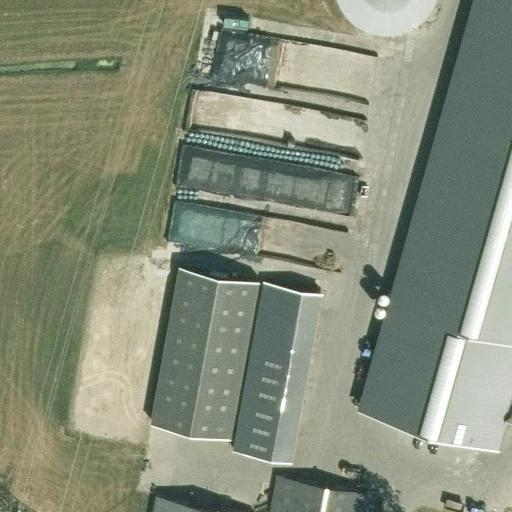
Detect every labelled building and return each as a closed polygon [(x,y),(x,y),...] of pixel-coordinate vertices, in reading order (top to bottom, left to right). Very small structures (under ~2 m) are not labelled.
[(336,0),(339,27),(426,20),(424,0),(336,0)] [(511,0),(486,0),(366,405),(498,444),(511,396),(511,0)] [(302,22),(303,11),(274,7),(273,19),(302,22)] [(278,73),(299,80),(304,66),(293,62),(298,47),(281,41),(274,62),(281,65),(278,73)] [(229,126),(309,137),(314,104),(234,92),(229,126)] [(290,152),(328,160),(330,151),(292,142),(290,152)] [(218,180),(259,187),(260,177),(267,178),(270,155),(224,148),(218,180)] [(223,214),(219,239),(241,243),(241,245),(276,251),(280,224),(223,214)] [(258,279),(180,265),(151,421),(229,436),(258,279)] [(291,462),(323,291),(265,281),(233,451),(291,462)] [(373,511),(377,494),(277,476),(270,511),(237,511),(157,496),(153,511),(373,511)]
